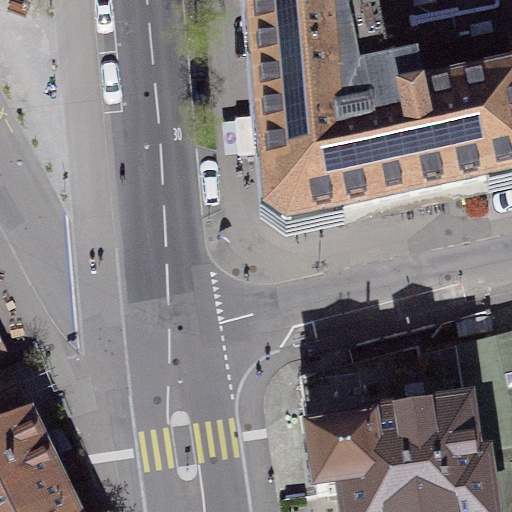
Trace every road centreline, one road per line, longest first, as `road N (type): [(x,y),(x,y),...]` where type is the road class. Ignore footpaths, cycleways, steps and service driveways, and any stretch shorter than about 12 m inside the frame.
road 1 (residential): [(511,262),(276,316),(171,328)]
road 2 (tertiary): [(171,328),(142,0)]
road 3 (residential): [(0,153),(81,292),(124,325),(171,328)]
road 4 (tertiary): [(171,328),(197,511)]
